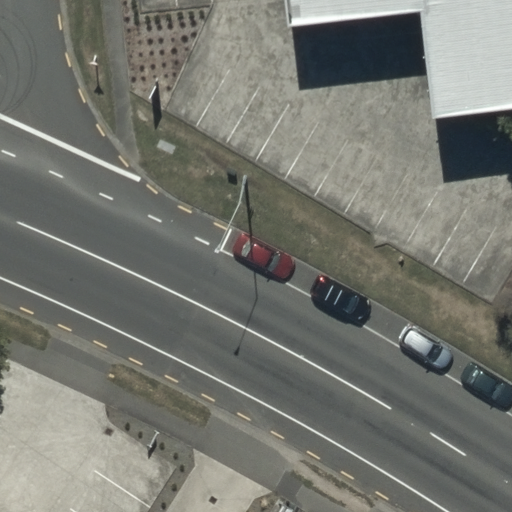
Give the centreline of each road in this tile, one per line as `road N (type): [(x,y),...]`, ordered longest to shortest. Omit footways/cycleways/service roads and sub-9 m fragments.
road 1 (secondary): [(46,228),(511,492)]
road 2 (unclassified): [(46,228),(17,0)]
